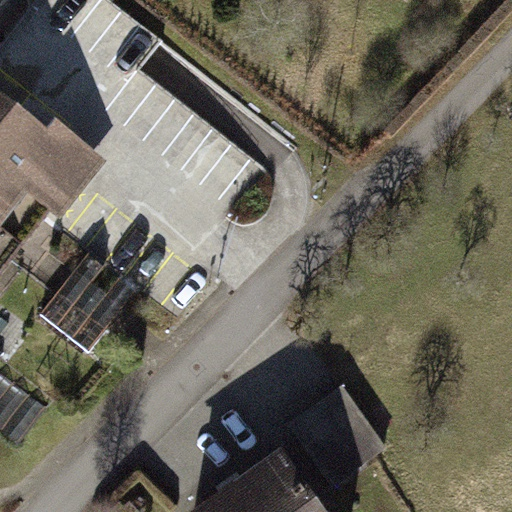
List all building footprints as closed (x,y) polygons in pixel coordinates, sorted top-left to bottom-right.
[(54,136),(0,93),(0,309),(114,163),(63,125),(54,136)] [(81,269),(46,310),(88,347),(124,306),(81,269)] [(51,408),(9,376),(0,387),(0,424),(24,443),(51,408)] [(350,389),(296,427),(341,492),(396,454),(350,389)] [(329,511),(287,452),(201,511),(329,511)]
